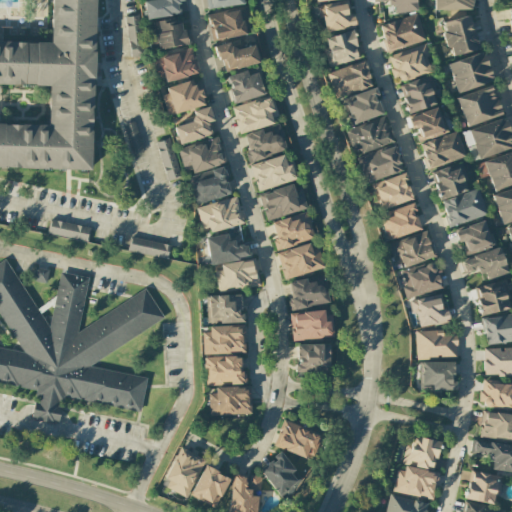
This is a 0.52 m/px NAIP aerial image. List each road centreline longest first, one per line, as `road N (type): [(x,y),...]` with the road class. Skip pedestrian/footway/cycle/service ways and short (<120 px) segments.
road 1 (residential): [(194,0),(274,293),(280,371),(274,411),(253,458),(238,462),(190,437)]
road 2 (residential): [(360,0),(464,321),(467,381),(442,511)]
road 3 (residential): [(267,0),(282,79),(340,244),(354,257)]
road 4 (residential): [(354,257),(360,238),(288,0)]
road 5 (residential): [(354,257),(372,368),(359,443),(330,511)]
road 6 (secondary): [(131,507),(0,468)]
road 7 (residential): [(274,293),(253,310),(258,380),(277,391)]
